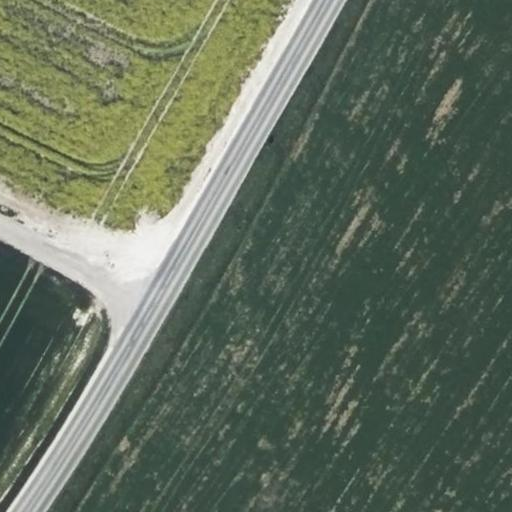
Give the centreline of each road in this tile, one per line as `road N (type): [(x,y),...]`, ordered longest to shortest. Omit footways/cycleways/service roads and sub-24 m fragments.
road 1 (tertiary): [(325,0),(147,306)]
road 2 (tertiary): [(147,306),(20,511)]
road 3 (unclassified): [(147,306),(0,230)]
